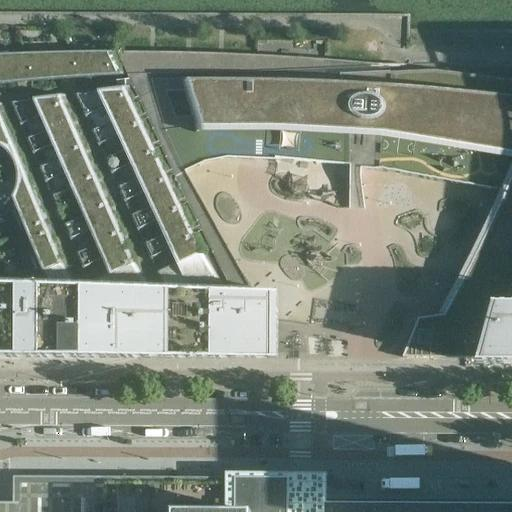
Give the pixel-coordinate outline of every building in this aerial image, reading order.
[(84,79),(74,54),(56,55),(29,56),(40,82),(76,79),(84,79)] [(128,76),(118,54),(89,54),(74,54),(84,79),(128,76)] [(419,320),(403,358),(481,359),(478,367),(511,367),(511,81),(484,78),(455,74),(435,72),(373,74),(372,65),(360,64),(348,63),(332,62),(311,60),(274,58),(237,56),(190,54),(154,54),(118,54),(128,76),(130,82),(133,87),(133,88),(138,99),(140,98),(142,103),(140,103),(143,109),(146,115),(147,114),(149,119),(148,119),(156,137),(159,143),(160,143),(162,147),(161,148),(169,166),(172,172),(173,171),(175,176),(174,176),(175,179),(185,172),(206,162),(228,158),(283,161),(283,160),(350,166),(356,167),(376,171),(411,177),(504,195),(488,230),(472,262),(452,300),(454,300),(444,316),(419,320)] [(0,85),(40,82),(29,56),(9,56),(0,56),(0,85)] [(140,103),(138,99),(133,88),(98,93),(78,96),(76,96),(86,119),(88,119),(88,118),(106,110),(112,122),(143,109),(140,103)] [(77,118),(71,103),(68,98),(69,98),(69,96),(11,104),(21,127),(23,127),(23,126),(42,118),(47,131),(77,118)] [(27,161),(4,106),(5,106),(4,105),(0,105),(0,148),(2,149),(5,152),(7,154),(8,155),(11,158),(13,162),(14,164),(15,166),(27,161)] [(148,119),(146,115),(143,109),(112,122),(92,132),(99,147),(101,146),(100,146),(119,137),(125,151),(156,137),(148,119)] [(77,118),(47,131),(27,140),(34,155),(35,154),(54,146),(60,160),(90,147),(77,118)] [(161,148),(159,143),(156,137),(125,151),(105,160),(112,175),(114,175),(113,174),(132,166),(138,179),(169,166),(161,148)] [(102,175),(90,147),(60,160),(39,168),(46,184),(48,183),(47,183),(66,175),(72,188),(102,175)] [(52,223),(27,161),(15,166),(16,169),(17,172),(17,175),(17,178),(17,180),(17,183),(17,186),(16,189),(15,192),(14,194),(13,197),(12,200),(10,203),(5,208),(3,210),(0,212),(12,240),(27,233),(52,223)] [(182,194),(175,179),(174,176),(172,172),(169,166),(138,179),(118,188),(125,204),(127,203),(127,202),(145,194),(151,207),(182,194)] [(102,175),(72,188),(52,197),(59,213),(60,212),(79,203),(85,217),(115,204),(102,175)] [(195,222),(182,194),(151,207),(131,217),(138,232),(140,232),(140,231),(158,222),(164,236),(195,222)] [(127,232),(115,204),(85,217),(64,226),(71,242),(73,241),(72,240),(91,232),(97,246),(127,232)] [(223,283),(195,222),(164,236),(144,245),(152,261),(153,260),(153,259),(171,251),(178,264),(157,273),(165,291),(222,284),(223,283)] [(79,289),(52,223),(27,233),(49,289),(79,289)] [(151,287),(136,253),(127,232),(97,246),(77,254),(84,270),(85,270),(85,269),(104,261),(110,274),(89,283),(92,290),(143,291),(150,289),(151,287)] [(278,361),(279,295),(143,291),(92,290),(79,289),(49,289),(0,287),(0,359),(123,361),(278,361)] [(511,511),(511,501),(319,500),(319,511),(289,511),(290,480),(247,479),(226,480),(171,479),(107,479),(63,478),(13,478),(13,504),(0,504),(0,511),(511,511)]
